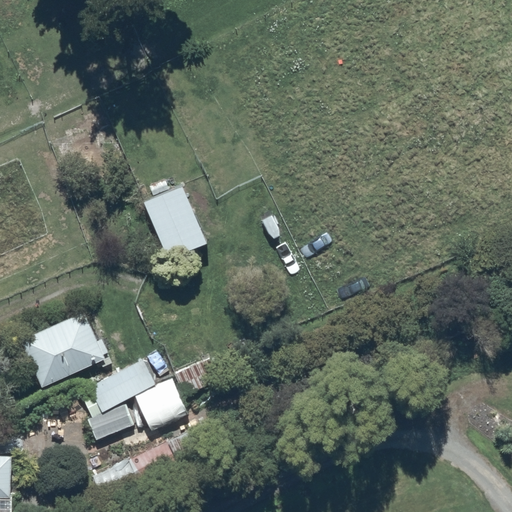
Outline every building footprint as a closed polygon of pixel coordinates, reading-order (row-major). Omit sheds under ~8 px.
[(168,253),(206,236),(182,181),(169,186),(165,177),(149,184),(153,193),(144,197),(168,253)] [(24,342),(45,387),(109,357),(87,312),(24,342)] [(220,372),(210,351),(173,370),(184,391),(220,372)] [(157,388),(145,359),(87,381),(99,412),(92,415),(100,435),(136,421),(127,399),(157,388)] [(167,438),(176,455),(226,431),(221,418),(208,424),(205,420),(167,438)] [(176,455),(167,438),(128,456),(139,479),(178,461),(176,455)] [(0,511),(14,511),(10,453),(0,454),(0,511)]
